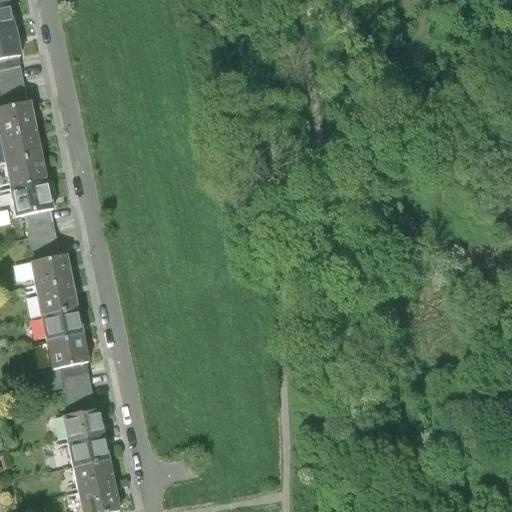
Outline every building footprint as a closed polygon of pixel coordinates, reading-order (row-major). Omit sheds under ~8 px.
[(20,0),(5,0),(0,1),(0,29),(26,24),(20,0)] [(26,24),(0,29),(0,56),(14,54),(31,50),(26,24)] [(41,96),(31,50),(14,54),(23,100),(41,96)] [(47,124),(41,96),(23,100),(6,104),(12,131),(47,124)] [(53,152),(47,124),(12,131),(18,160),(53,152)] [(59,180),(53,152),(18,160),(24,188),(59,180)] [(65,208),(59,180),(24,188),(29,216),(41,213),(63,209),(65,208)] [(72,253),(63,209),(41,213),(51,258),(72,253)] [(82,280),(76,253),(72,253),(51,258),(40,260),(46,287),(82,280)] [(87,307),(82,280),(46,287),(51,315),(87,307)] [(93,334),(87,307),(51,315),(57,342),(93,334)] [(99,361),(93,334),(57,342),(63,369),(78,366),(99,361)] [(109,407),(99,361),(78,366),(88,412),(109,407)] [(88,412),(72,415),(78,441),(116,433),(110,407),(109,407),(88,412)] [(116,433),(78,441),(83,468),(122,459),(116,433)] [(122,459),(83,468),(89,494),(127,486),(122,459)] [(127,486),(89,494),(92,511),(132,511),(133,511),(127,486)]
